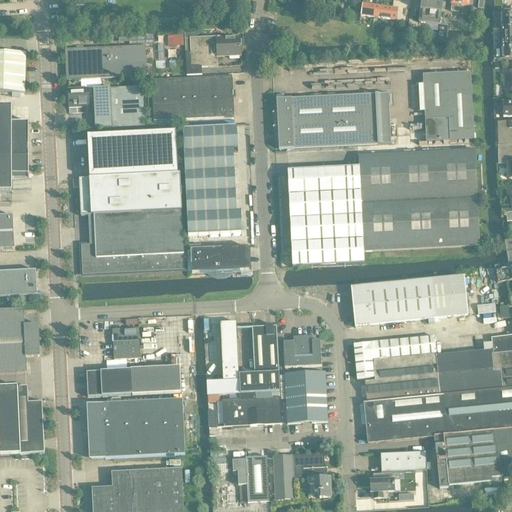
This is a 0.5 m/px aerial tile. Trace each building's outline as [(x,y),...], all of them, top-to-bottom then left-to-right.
[(239,0),(240,2),(239,7),(250,9),(251,1),(242,0),(239,0)] [(306,0),(305,7),(311,7),(310,12),(318,13),(320,0),(306,0)] [(422,0),(419,24),(440,27),(440,26),(444,0),(422,0)] [(468,0),(453,0),(452,13),(459,14),(460,7),(468,8),(468,0)] [(285,4),(284,12),(292,14),(294,5),(285,4)] [(376,19),(377,7),(363,5),(361,17),(376,19)] [(391,21),(393,9),(377,7),(376,19),(391,21)] [(500,30),(511,29),(511,16),(510,17),(510,12),(499,13),(500,30)] [(494,41),(511,40),(511,29),(500,30),(494,30),(494,41)] [(218,68),(218,67),(218,58),(240,57),(239,39),(221,40),(221,38),(195,39),(195,34),(185,35),(187,78),(201,77),(200,69),(218,68)] [(168,48),(184,47),(183,36),(168,36),(168,48)] [(495,51),(511,50),(511,40),(494,41),(495,51)] [(100,80),(101,80),(147,78),(145,48),(65,52),(67,82),(82,81),(100,80)] [(511,50),(495,51),(495,59),(501,58),(501,60),(511,59),(511,50)] [(25,54),(0,53),(0,92),(24,93),(25,54)] [(503,82),(511,81),(511,66),(511,75),(503,76),(503,82)] [(419,114),(425,113),(426,143),(474,141),(470,74),(423,76),(423,86),(418,86),(419,114)] [(192,80),(194,121),(234,119),(232,78),(192,80)] [(82,81),(82,91),(94,90),(102,90),(101,80),(100,80),(82,81)] [(154,123),(194,121),(192,80),(152,82),(154,123)] [(511,81),(503,82),(504,88),(511,88),(511,96),(511,81)] [(94,90),(94,102),(94,106),(95,106),(96,130),(144,128),(143,88),(102,90),(94,90)] [(88,102),(94,102),(94,90),(82,91),(70,91),(70,106),(69,107),(69,114),(84,114),(84,106),(88,106),(88,102)] [(391,145),(390,125),(388,95),(277,101),(279,151),(391,145)] [(511,103),(503,103),(503,118),(511,117),(511,103)] [(0,193),(12,194),(12,177),(28,177),(28,178),(29,178),(29,123),(28,123),(28,125),(12,125),(12,108),(0,107),(0,193)] [(499,165),(507,164),(507,160),(511,159),(511,123),(498,125),(499,165)] [(236,213),(234,151),(238,151),(237,128),(183,132),(188,237),(242,235),(241,213),(236,213)] [(178,176),(177,165),(176,134),(88,138),(90,180),(79,180),(81,217),(94,216),(95,246),(81,246),(83,276),(185,271),(180,176),(178,176)] [(364,266),(363,253),(480,247),(475,152),(358,157),(359,169),(288,172),(293,269),(364,266)] [(507,188),(511,188),(510,180),(511,180),(511,164),(507,165),(507,164),(499,165),(499,166),(497,166),(499,190),(507,189),(507,188)] [(13,217),(0,217),(0,251),(15,250),(13,217)] [(228,250),(191,251),(192,275),(208,274),(208,276),(212,278),(216,280),(224,279),(229,277),(232,275),(232,273),(241,273),(249,272),(248,249),(239,249),(228,250)] [(495,266),(496,274),(498,284),(511,282),(511,281),(511,264),(508,265),(508,264),(495,266)] [(19,285),(37,285),(36,272),(18,273),(19,285)] [(19,298),(19,285),(18,273),(6,273),(6,274),(8,298),(19,298)] [(355,328),(437,320),(468,317),(464,278),(351,289),(355,328)] [(37,285),(19,285),(19,298),(37,297),(37,285)] [(508,308),(500,309),(502,320),(510,319),(508,308)] [(0,374),(27,373),(26,358),(40,357),(39,325),(25,326),(24,310),(0,310),(0,374)] [(238,364),(237,341),(237,324),(221,325),(223,385),(239,384),(238,364)] [(276,328),(252,329),(255,376),(239,376),(240,396),(256,395),(280,394),(276,328)] [(113,330),(113,336),(114,361),(140,360),(139,330),(113,330)] [(511,336),(491,340),(493,351),(421,358),(421,356),(436,355),(434,338),(354,345),(357,380),(375,378),(375,382),(364,383),(366,404),(475,393),(511,389),(511,336)] [(294,343),(283,344),(284,348),(285,370),(322,368),(321,346),(312,347),(312,342),(312,338),(294,338),(294,343)] [(88,399),(133,397),(181,394),(179,369),(87,374),(88,399)] [(325,374),(285,376),(287,426),(328,424),(325,374)] [(0,456),(30,455),(30,454),(44,454),(44,447),(44,442),(42,403),(28,404),(27,388),(0,389),(0,456)] [(511,389),(475,393),(480,433),(511,429),(511,389)] [(434,437),(480,433),(475,393),(366,404),(364,404),(368,445),(434,438),(434,437)] [(240,401),(222,402),(222,405),(222,408),(223,427),(223,429),(225,429),(233,428),(249,427),(257,427),(256,400),(256,395),(240,396),(240,401)] [(257,427),(265,427),(264,399),(256,400),(257,427)] [(265,427),(273,426),(272,399),(264,399),(265,427)] [(272,399),(273,426),(281,426),(280,399),(272,399)] [(183,402),(103,405),(90,406),(92,461),(185,456),(183,402)] [(208,413),(209,425),(209,429),(218,429),(217,413),(208,413)] [(511,429),(480,433),(434,437),(434,438),(439,490),(449,489),(449,488),(449,487),(491,482),(491,484),(492,483),(492,479),(499,478),(502,478),(502,475),(511,474),(509,467),(511,466),(511,429)] [(414,455),(381,456),(381,468),(382,475),(415,474),(426,473),(426,454),(414,455)] [(300,457),(302,481),(309,481),(309,487),(314,486),(315,493),(319,493),(319,500),(323,500),(324,502),(328,502),(329,500),(331,500),(330,485),(332,485),(332,478),(324,478),(323,470),(325,469),(325,456),(300,457)] [(300,457),(273,458),(275,499),(276,504),(295,503),(294,481),(302,481),(300,457)] [(233,474),(237,474),(238,487),(247,487),(248,505),(270,504),(267,459),(245,460),(245,461),(232,462),(233,474)] [(112,489),(113,511),(183,511),(182,471),(112,474),(112,489)] [(392,475),(373,476),(373,482),(370,482),(371,494),(374,494),(374,500),(389,500),(389,493),(395,493),(394,481),(393,481),(392,475)] [(499,478),(492,479),(492,483),(492,489),(500,488),(499,478)] [(93,511),(113,511),(112,489),(92,490),(93,511)] [(503,510),(510,511),(511,505),(511,499),(507,498),(506,501),(505,501),(503,510)]
